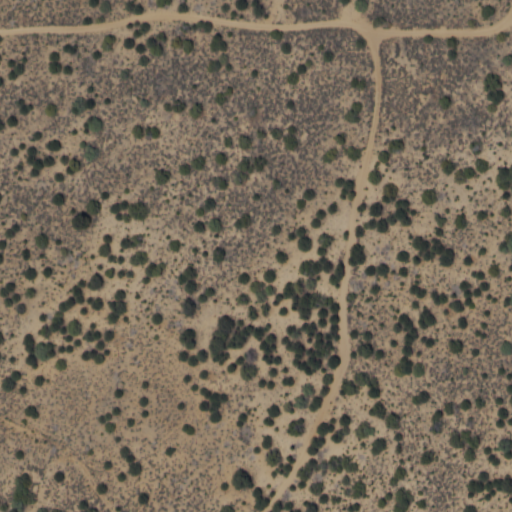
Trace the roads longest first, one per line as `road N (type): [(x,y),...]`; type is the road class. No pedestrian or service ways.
road 1 (residential): [(238,511),(349,296),(380,185),(370,58),(343,0)]
road 2 (residential): [(82,511),(0,397)]
